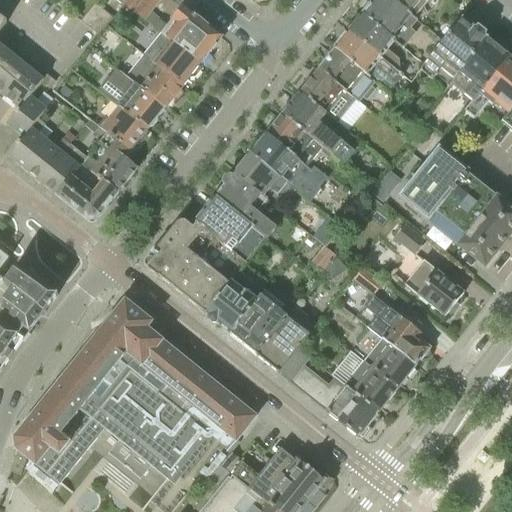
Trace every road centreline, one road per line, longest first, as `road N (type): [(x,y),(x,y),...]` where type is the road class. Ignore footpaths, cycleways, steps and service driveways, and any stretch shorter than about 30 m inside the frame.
road 1 (residential): [(387,489),(110,264),(24,376),(0,439)]
road 2 (residential): [(387,489),(511,333)]
road 3 (residential): [(176,181),(274,52)]
